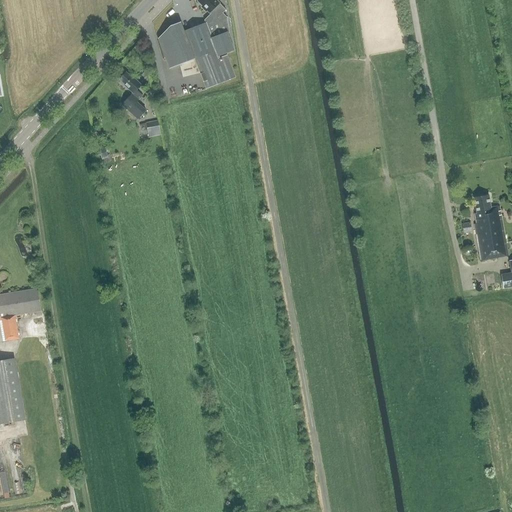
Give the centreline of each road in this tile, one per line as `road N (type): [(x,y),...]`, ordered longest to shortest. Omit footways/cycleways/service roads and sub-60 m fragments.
road 1 (unclassified): [(235,0),(322,511)]
road 2 (track): [(21,138),(89,511)]
road 3 (track): [(410,0),(466,270)]
road 4 (tertiary): [(0,160),(151,0)]
